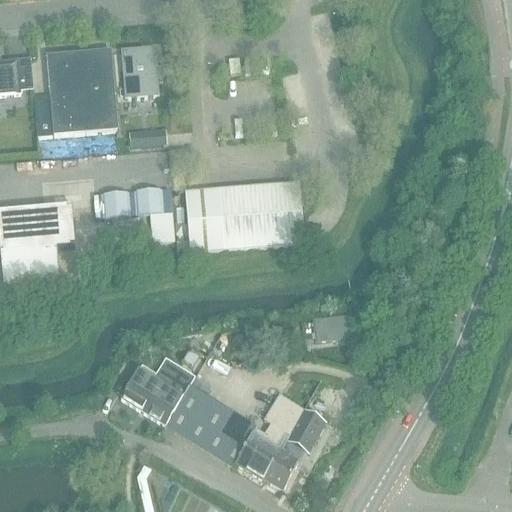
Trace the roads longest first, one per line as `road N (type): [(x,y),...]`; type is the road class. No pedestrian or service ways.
road 1 (tertiary): [(372,494),(442,373),(479,288),(511,172)]
road 2 (residential): [(270,511),(162,449),(92,424),(0,437)]
road 3 (residential): [(0,174),(203,158)]
road 4 (residential): [(0,16),(173,0)]
road 5 (residential): [(197,0),(203,158)]
road 6 (unclassified): [(372,494),(511,506)]
